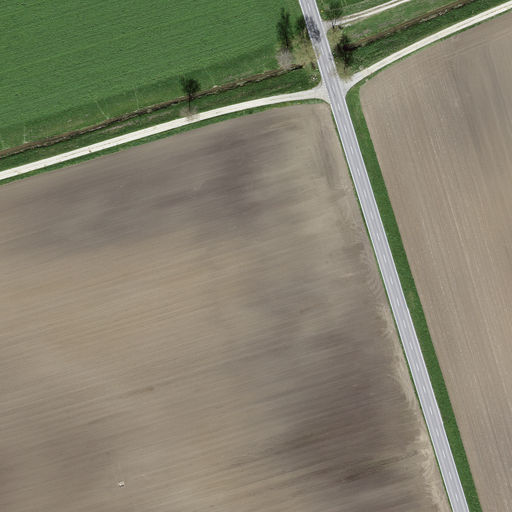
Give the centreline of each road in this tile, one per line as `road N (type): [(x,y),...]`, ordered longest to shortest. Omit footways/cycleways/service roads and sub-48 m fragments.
road 1 (track): [(511,3),(334,88),(215,111),(0,176)]
road 2 (secondary): [(461,511),(307,0)]
